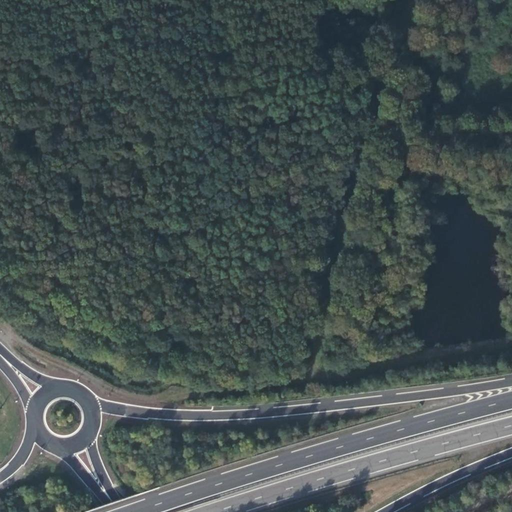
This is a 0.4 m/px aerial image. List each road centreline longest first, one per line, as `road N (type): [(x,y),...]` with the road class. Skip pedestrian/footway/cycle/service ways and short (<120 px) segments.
road 1 (track): [(415,0),(362,109),(315,381),(159,403),(99,387),(36,352),(0,349)]
road 2 (trunk): [(511,382),(240,415),(92,405)]
road 3 (trunk): [(511,398),(138,511)]
road 4 (trunk): [(218,511),(511,427)]
road 5 (trunk): [(392,511),(511,455)]
